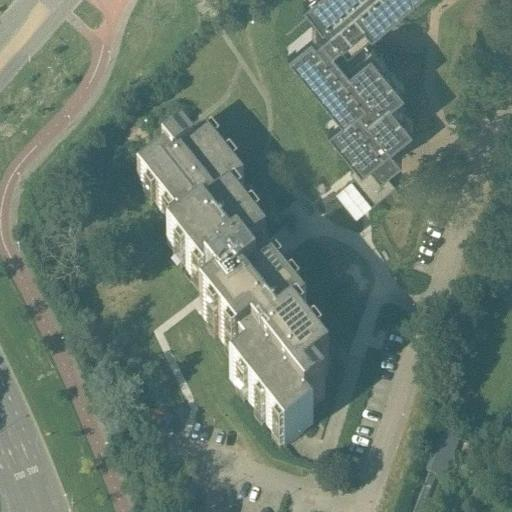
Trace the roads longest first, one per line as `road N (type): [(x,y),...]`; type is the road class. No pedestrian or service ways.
road 1 (residential): [(360,511),(511,76)]
road 2 (primary): [(49,511),(0,395)]
